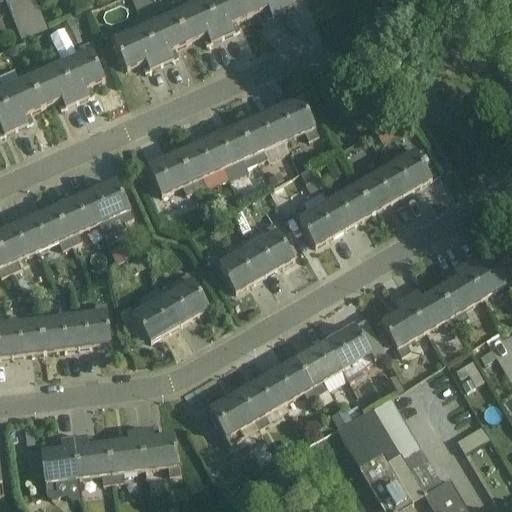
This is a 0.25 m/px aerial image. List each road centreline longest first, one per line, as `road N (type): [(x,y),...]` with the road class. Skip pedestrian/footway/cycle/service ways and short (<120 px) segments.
road 1 (residential): [(510,195),(454,123),(312,64),(292,64),(0,192)]
road 2 (residential): [(0,410),(175,386),(510,195)]
